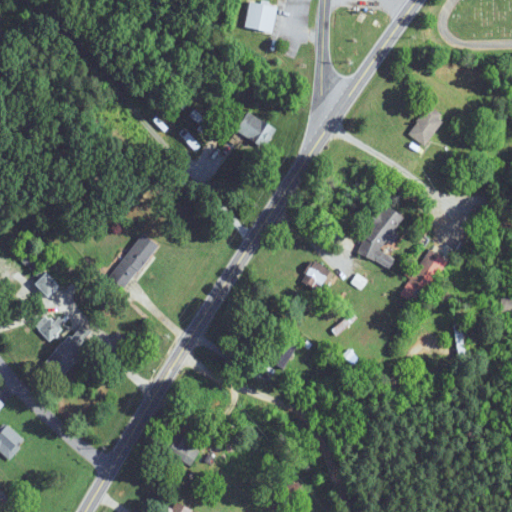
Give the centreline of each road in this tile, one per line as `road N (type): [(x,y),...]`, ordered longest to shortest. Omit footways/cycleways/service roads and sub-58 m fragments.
road 1 (primary): [(81,511),(252,237),(415,0)]
road 2 (residential): [(180,351),(216,376),(297,405),(511,357)]
road 3 (residential): [(252,237),(43,0)]
road 4 (residential): [(109,468),(0,364)]
road 5 (residential): [(330,122),(321,73),(323,0)]
